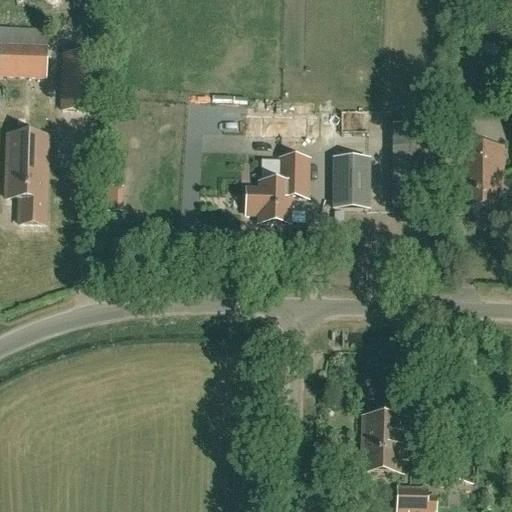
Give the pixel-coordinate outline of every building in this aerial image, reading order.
[(47,49),(0,48),(0,79),(46,81),(47,49)] [(98,59),(63,58),(62,114),(96,115),(98,59)] [(281,117),(261,117),(260,141),(281,141),(281,117)] [(305,141),(305,138),(305,118),(281,117),(281,141),(305,141)] [(7,143),(7,158),(5,202),(19,203),(18,228),(45,229),(47,143),(31,143),(9,142),(7,142),(7,143)] [(498,211),(498,150),(462,150),(461,181),(464,181),(463,211),(498,211)] [(280,162),(280,187),(260,187),(259,228),(289,229),(289,203),(307,203),(308,163),(280,162)] [(252,163),(252,184),(274,183),(274,163),(252,163)] [(368,212),(366,163),(334,164),(335,213),(368,212)] [(443,361),(443,371),(457,372),(457,361),(443,361)] [(402,422),(364,421),(363,475),(401,476),(402,422)] [(395,511),(435,511),(436,497),(428,497),(428,491),(397,490),(395,511)]
